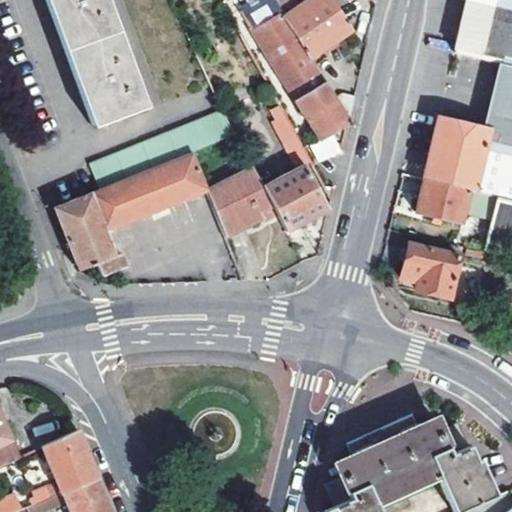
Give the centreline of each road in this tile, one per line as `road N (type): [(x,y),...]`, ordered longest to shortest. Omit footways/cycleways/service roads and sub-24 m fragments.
road 1 (tertiary): [(337,333),(408,0)]
road 2 (tertiary): [(69,329),(194,316),(337,333)]
road 3 (residential): [(69,329),(142,511)]
road 4 (tertiary): [(337,333),(299,396),(273,511)]
road 5 (residential): [(0,151),(69,329)]
road 6 (tertiary): [(337,333),(433,356),(511,403)]
road 7 (tertiary): [(303,511),(340,388),(337,333)]
